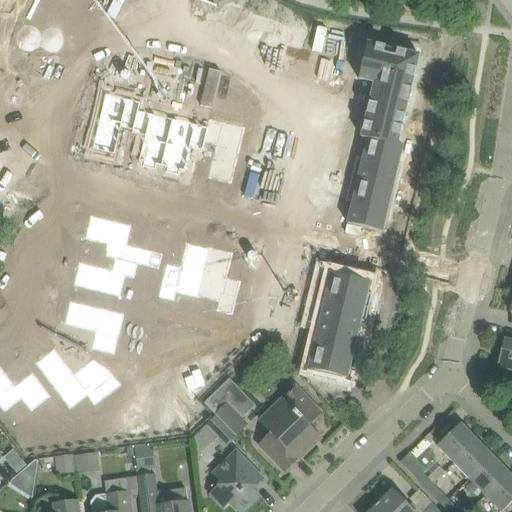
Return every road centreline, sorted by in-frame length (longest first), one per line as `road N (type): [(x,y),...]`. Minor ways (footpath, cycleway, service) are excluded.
road 1 (residential): [(476,279),(61,180)]
road 2 (residential): [(61,180),(30,173),(70,0)]
road 3 (residential): [(313,511),(450,379)]
road 4 (residential): [(27,339),(61,180)]
